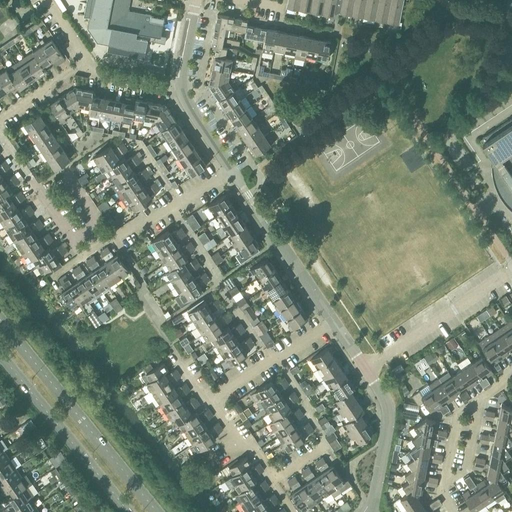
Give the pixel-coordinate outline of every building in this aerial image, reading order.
[(86,0),(84,15),(96,17),(95,23),(104,37),(110,38),(108,50),(144,57),(148,39),(165,42),(167,36),(161,35),(164,17),(163,17),(152,15),(151,15),(128,11),(130,0),(86,0)] [(288,0),(287,8),(295,9),(295,7),(299,8),(300,8),(300,0),(288,0)] [(313,0),(300,0),(300,8),(299,8),(298,10),(306,12),(307,9),(311,10),(313,0)] [(325,0),(313,0),(311,10),(310,12),(318,14),(319,12),(322,12),(323,12),(325,0)] [(335,17),(336,9),(338,0),(325,0),(323,12),(322,12),(322,15),(330,16),(330,14),(334,15),(334,17),(335,17)] [(341,0),(340,10),(340,13),(348,14),(348,12),(352,13),(354,0),(341,0)] [(366,0),(354,0),(352,13),(351,15),(359,17),(360,14),(363,15),(364,15),(366,0)] [(366,0),(364,15),(363,15),(363,17),(371,19),(371,16),(375,17),(376,17),(379,0),(366,0)] [(379,0),(376,17),(375,17),(375,20),(383,21),(383,19),(387,19),(388,19),(391,1),(392,1),(391,0),(379,0)] [(388,19),(387,19),(387,22),(395,23),(395,21),(398,22),(398,24),(399,24),(404,1),(400,0),(397,0),(397,2),(392,1),(391,1),(388,19)] [(226,28),(228,17),(217,15),(215,24),(213,36),(224,38),(226,28)] [(245,32),(247,26),(248,21),(228,17),(226,28),(245,32)] [(30,27),(32,30),(43,23),(41,19),(30,27)] [(264,40),(266,29),(247,26),(245,32),(244,37),(264,40)] [(32,30),(30,27),(21,33),(23,36),(32,30)] [(263,49),(262,51),(273,54),(274,49),(277,32),(266,29),(264,40),(263,47),(263,49)] [(277,32),(274,49),(285,51),(285,49),(285,48),(288,34),(277,32)] [(298,35),(288,34),(285,48),(285,49),(285,51),(295,53),(296,49),(296,48),(298,35)] [(309,37),(298,35),(296,48),(296,49),(295,53),(294,58),(305,60),(306,55),(307,48),(309,37)] [(213,36),(211,46),(216,47),(216,48),(214,55),(225,57),(230,58),(232,49),(232,48),(222,46),(223,43),(224,38),(213,36)] [(320,39),(309,37),(307,48),(306,55),(317,57),(318,48),(320,39)] [(42,38),(39,40),(42,45),(52,60),(53,59),(57,64),(65,58),(62,54),(58,48),(52,38),(45,43),(42,38)] [(331,42),(320,39),(318,48),(317,57),(328,59),(331,42)] [(33,51),(43,66),(52,60),(45,49),(45,48),(42,45),(37,48),(33,51)] [(46,70),(43,66),(33,51),(24,57),(37,76),(46,70)] [(214,55),(212,66),(213,67),(231,70),(233,59),(230,58),(225,57),(214,55)] [(15,63),(28,82),(37,76),(24,57),(15,63)] [(15,63),(6,69),(16,84),(18,89),(28,82),(15,63)] [(209,85),(229,80),(231,70),(213,67),(210,82),(209,82),(208,85),(209,85)] [(0,73),(0,79),(7,90),(16,84),(6,69),(0,73)] [(219,100),(235,89),(229,81),(229,80),(209,85),(210,86),(216,94),(219,100)] [(79,106),(75,87),(59,97),(70,112),(79,106)] [(79,106),(90,108),(93,95),(94,91),(75,87),(79,106)] [(225,109),(241,99),(235,89),(219,100),(218,100),(225,109)] [(100,115),(104,97),(93,95),(90,108),(89,113),(100,115)] [(59,97),(50,103),(63,123),(67,121),(64,116),(70,112),(59,97)] [(111,117),(114,99),(104,97),(100,115),(111,117)] [(133,117),(137,99),(126,97),(125,101),(121,119),(132,121),(133,117)] [(114,99),(111,117),(121,119),(125,101),(114,99)] [(133,117),(144,119),(147,101),(137,99),(133,117)] [(231,119),(247,108),(241,99),(225,109),(231,119)] [(147,101),(144,119),(155,121),(166,105),(147,101)] [(166,105),(155,121),(162,131),(177,121),(166,105)] [(237,127),(253,117),(247,108),(231,119),(237,127)] [(30,132),(45,122),(39,113),(24,123),(30,132)] [(257,119),(255,116),(237,127),(243,136),(259,125),(255,120),(257,119)] [(511,117),(480,139),(494,161),(491,163),(491,165),(491,167),(491,169),(492,171),(492,174),(492,176),(493,178),(494,180),(494,182),(495,184),(496,187),(497,189),(498,191),(499,193),(501,196),(502,197),(504,199),(505,201),(507,203),(509,206),(511,208),(511,117)] [(177,121),(162,131),(168,139),(183,130),(177,121)] [(45,122),(30,132),(36,141),(51,131),(45,122)] [(249,145),(265,134),(259,125),(243,136),(249,145)] [(183,130),(168,139),(174,149),(189,139),(183,130)] [(42,150),(57,140),(51,131),(36,141),(42,150)] [(275,141),(269,132),(265,134),(249,145),(255,155),(275,141)] [(189,139),(174,149),(180,157),(195,148),(189,139)] [(57,140),(42,150),(47,158),(62,148),(57,140)] [(98,164),(125,146),(122,142),(118,145),(113,149),(110,146),(93,157),(98,164)] [(125,146),(98,164),(103,171),(120,160),(117,156),(123,152),(123,153),(127,150),(125,146)] [(62,148),(47,158),(54,169),(69,159),(62,148)] [(195,148),(180,157),(186,166),(201,157),(195,148)] [(103,171),(108,178),(112,175),(139,158),(136,153),(132,156),(126,160),(124,157),(120,160),(103,171)] [(201,157),(186,166),(192,175),(206,165),(201,157)] [(139,158),(112,175),(117,183),(134,171),(131,168),(137,164),(141,161),(139,158)] [(0,169),(8,164),(5,160),(1,162),(1,163),(0,163),(0,169)] [(8,164),(0,169),(0,179),(3,177),(1,174),(6,170),(7,170),(11,167),(8,164)] [(112,185),(117,192),(121,189),(148,171),(145,167),(141,170),(136,174),(134,171),(117,183),(112,185)] [(3,177),(0,179),(0,189),(17,178),(17,177),(21,175),(18,171),(14,173),(10,176),(11,176),(5,180),(3,177)] [(148,171),(121,189),(126,196),(143,185),(141,181),(146,177),(146,178),(150,175),(148,171)] [(0,199),(8,194),(12,191),(10,187),(15,184),(16,184),(20,181),(17,178),(0,189),(0,199)] [(121,199),(126,206),(130,203),(157,185),(155,181),(151,184),(145,188),(143,185),(126,196),(121,199)] [(157,185),(130,203),(136,211),(153,199),(150,195),(156,192),(160,189),(157,185)] [(8,194),(0,199),(0,209),(22,194),(20,190),(16,193),(10,197),(8,194)] [(0,218),(0,219),(17,208),(15,204),(21,201),(25,198),(22,194),(0,209),(0,218)] [(215,216),(232,205),(225,194),(208,206),(215,216)] [(17,208),(0,219),(5,226),(32,209),(29,204),(25,207),(26,207),(20,211),(17,208)] [(222,226),(239,215),(232,205),(215,216),(222,226)] [(10,233),(27,222),(25,219),(30,215),(31,215),(35,212),(32,209),(5,226),(10,233)] [(192,214),(186,218),(188,222),(194,230),(200,226),(192,214)] [(228,236),(245,225),(239,215),(222,226),(228,236)] [(106,220),(110,226),(113,230),(118,227),(111,216),(106,220)] [(27,222),(10,233),(14,240),(41,222),(39,218),(35,221),(29,225),(27,222)] [(20,247),(36,236),(34,233),(40,229),(44,226),(41,222),(14,240),(20,247)] [(235,246),(252,234),(245,225),(228,236),(235,246)] [(156,249),(183,230),(180,227),(176,229),(171,233),(168,230),(152,241),(156,249)] [(183,230),(156,249),(161,255),(178,244),(176,241),(181,237),(185,234),(183,230)] [(36,236),(20,247),(24,254),(51,236),(48,232),(44,235),(38,239),(36,236)] [(201,240),(207,236),(205,232),(198,236),(201,240)] [(252,234),(235,246),(240,253),(236,255),(241,262),(259,250),(256,246),(259,245),(252,234)] [(24,254),(28,261),(32,258),(45,249),(43,246),(49,242),(49,243),(53,240),(51,236),(24,254)] [(207,236),(201,240),(203,244),(210,240),(207,236)] [(37,265),(64,247),(67,244),(65,240),(57,245),(57,246),(52,249),(50,247),(46,250),(45,249),(32,258),(33,259),(37,265)] [(165,262),(192,245),(190,241),(186,243),(186,244),(180,247),(178,244),(161,255),(165,262)] [(192,245),(165,262),(170,269),(170,270),(183,261),(183,260),(187,258),(185,255),(191,251),(195,248),(192,245)] [(104,249),(122,275),(129,271),(118,254),(114,256),(110,251),(110,250),(108,246),(104,249)] [(64,247),(37,265),(42,273),(59,261),(57,257),(62,253),(66,250),(65,248),(64,247)] [(122,275),(104,249),(100,251),(103,256),(103,255),(107,261),(104,263),(115,280),(122,275)] [(214,260),(221,256),(218,251),(211,256),(214,260)] [(115,280),(104,263),(100,266),(96,260),(94,256),(90,258),(109,285),(115,280)] [(221,256),(214,260),(217,264),(224,260),(221,256)] [(171,279),(198,261),(195,257),(191,260),(185,264),(183,261),(170,270),(170,269),(166,272),(171,279)] [(257,279),(274,268),(267,257),(250,269),(257,279)] [(90,272),(102,289),(109,285),(90,258),(86,261),(89,265),(93,271),(90,272)] [(198,261),(171,279),(176,286),(192,275),(190,271),(196,267),(200,265),(198,261)] [(76,267),(94,294),(102,289),(90,272),(86,275),(82,269),(83,269),(80,265),(76,267)] [(76,282),(87,299),(94,294),(76,267),(72,270),(75,274),(79,280),(76,282)] [(274,268),(257,279),(264,289),(281,278),(274,268)] [(180,293),(207,275),(204,271),(200,274),(194,278),(192,275),(176,286),(180,293)] [(62,277),(80,304),(87,299),(76,282),(72,284),(69,278),(66,274),(62,277)] [(181,294),(175,298),(181,307),(204,292),(199,285),(209,278),(207,275),(180,293),(181,294)] [(226,279),(223,281),(226,285),(230,290),(237,286),(230,276),(226,279)] [(80,304),(62,277),(58,279),(61,283),(65,289),(61,292),(73,309),(80,304)] [(281,278),(264,289),(271,299),(288,288),(281,278)] [(288,288),(271,299),(277,309),(294,298),(288,288)] [(239,305),(246,301),(243,296),(237,301),(239,305)] [(506,296),(499,300),(503,306),(510,302),(506,296)] [(193,319),(220,301),(217,297),(213,300),(208,304),(204,298),(186,309),(188,312),(193,319)] [(284,319),(301,308),(294,298),(277,309),(281,315),(276,319),(279,323),(284,319)] [(119,300),(112,305),(113,306),(117,312),(124,306),(120,301),(119,300)] [(220,301),(193,319),(198,326),(215,314),(213,311),(218,307),(219,308),(223,305),(220,301)] [(246,301),(239,305),(242,309),(249,305),(246,301)] [(492,306),(486,309),(490,315),(496,312),(492,306)] [(301,308),(284,319),(291,329),(308,318),(301,308)] [(93,313),(89,316),(92,321),(96,326),(102,321),(98,315),(94,309),(91,311),(93,313)] [(105,310),(98,315),(102,321),(109,317),(106,311),(105,310)] [(203,333),(229,315),(227,311),(223,314),(217,318),(216,316),(215,314),(198,326),(203,333)] [(182,313),(172,320),(175,325),(185,318),(182,313)] [(229,315),(203,333),(207,341),(212,338),(211,337),(224,328),(222,325),(232,319),(229,315)] [(253,326),(260,321),(257,316),(250,321),(253,326)] [(260,321),(253,326),(256,329),(262,325),(260,321)] [(224,328),(211,337),(212,338),(216,344),(243,326),(240,322),(236,325),(230,329),(228,326),(224,328)] [(511,326),(509,322),(499,329),(511,346),(511,345),(511,326)] [(243,326),(216,344),(221,351),(238,340),(235,336),(241,332),(245,330),(243,326)] [(181,328),(175,332),(179,338),(184,334),(181,328)] [(499,329),(489,335),(493,340),(504,357),(509,353),(506,350),(511,346),(499,329)] [(489,335),(479,342),(480,345),(482,348),(499,373),(503,371),(497,362),(504,357),(493,340),(489,335)] [(225,358),(252,340),(250,336),(245,339),(246,339),(240,343),(238,340),(221,351),(225,358)] [(186,337),(181,340),(185,346),(190,342),(186,337)] [(265,343),(268,347),(275,343),(272,338),(265,343)] [(453,338),(446,344),(449,349),(457,344),(453,338)] [(252,340),(225,358),(230,366),(247,354),(245,350),(251,346),(255,344),(252,340)] [(317,368),(334,356),(327,347),(310,358),(317,368)] [(434,352),(430,354),(434,361),(438,358),(434,352)] [(324,378),(340,367),(334,356),(317,368),(324,378)] [(471,363),(480,375),(485,372),(487,376),(493,373),(482,356),(471,363)] [(147,383),(164,372),(164,371),(168,369),(163,361),(142,376),(147,383)] [(471,363),(461,370),(473,386),(479,382),(482,379),(480,375),(471,363)] [(399,364),(389,371),(392,375),(401,368),(399,364)] [(300,369),(297,365),(290,369),(293,374),(300,369)] [(212,367),(207,370),(213,380),(218,376),(212,367)] [(330,388),(347,377),(340,367),(324,378),(330,388)] [(164,372),(147,383),(152,390),(178,372),(176,368),(171,371),(172,371),(166,375),(164,372)] [(473,386),(461,370),(452,376),(460,389),(465,385),(467,390),(473,386)] [(157,397),(173,386),(171,382),(177,378),(181,376),(178,372),(152,390),(157,397)] [(449,372),(438,379),(441,383),(453,400),(457,396),(455,392),(460,389),(452,376),(449,372)] [(255,401),(259,398),(287,380),(284,376),(280,379),(274,383),(272,380),(250,394),(255,401)] [(347,377),(330,388),(337,398),(350,390),(354,387),(347,377)] [(441,383),(438,379),(429,386),(431,390),(440,402),(445,399),(448,403),(453,400),(441,383)] [(264,405),(281,394),(279,390),(285,386),(289,384),(287,380),(259,398),(264,405)] [(173,386),(157,397),(161,404),(188,386),(185,382),(181,384),(181,385),(175,389),(173,386)] [(304,392),(311,387),(308,383),(301,388),(304,392)] [(166,411),(183,400),(180,396),(186,392),(190,389),(188,386),(161,404),(166,411)] [(311,387),(304,392),(307,396),(314,391),(311,387)] [(337,398),(333,401),(340,411),(357,400),(351,390),(354,387),(337,398)] [(281,394),(264,405),(269,412),(296,394),(293,390),(289,393),(284,397),(281,394)] [(446,412),(443,406),(440,402),(431,390),(422,396),(419,391),(412,396),(418,405),(424,401),(432,413),(437,409),(439,409),(443,414),(446,412)] [(273,419),(286,411),(286,410),(291,408),(289,405),(294,401),(295,401),(299,398),(296,394),(269,412),(273,419)] [(171,418),(197,400),(194,396),(190,399),(185,403),(183,400),(166,411),(171,418)] [(180,422),(192,414),(190,410),(195,406),(199,404),(197,400),(171,418),(175,425),(180,422)] [(357,400),(340,411),(347,421),(342,424),(343,424),(364,410),(357,400)] [(322,402),(315,407),(318,411),(325,407),(322,402)] [(511,409),(510,407),(501,405),(499,417),(508,419),(511,424),(511,425),(511,409)] [(192,414),(180,422),(184,429),(211,411),(208,407),(204,410),(198,414),(196,411),(192,414)] [(286,411),(273,419),(269,422),(274,429),(301,411),(298,407),(294,410),(289,414),(286,411)] [(9,410),(3,414),(6,419),(12,415),(9,410)] [(243,410),(238,413),(243,420),(248,417),(243,410)] [(349,434),(367,423),(360,413),(364,410),(343,424),(349,434)] [(211,411),(184,429),(189,437),(206,425),(203,421),(209,418),(213,415),(211,411)] [(279,436),(296,425),(293,421),(299,417),(303,414),(301,411),(274,429),(279,436)] [(321,425),(327,420),(324,416),(318,420),(321,425)] [(511,433),(511,425),(511,424),(508,419),(499,417),(496,429),(505,430),(509,436),(511,433)] [(409,430),(414,436),(416,435),(419,433),(419,434),(425,431),(433,432),(435,420),(426,419),(409,430)] [(327,420),(321,425),(323,429),(330,424),(327,420)] [(194,443),(220,425),(218,421),(213,424),(214,424),(208,428),(206,425),(189,437),(194,443)] [(296,425),(279,436),(284,443),(310,425),(308,421),(304,424),(298,428),(296,425)] [(367,423),(349,434),(356,444),(373,433),(367,423)] [(194,445),(190,447),(195,454),(215,440),(213,435),(223,429),(220,425),(194,443),(194,445)] [(310,425),(284,443),(288,450),(305,439),(303,435),(309,431),(309,432),(313,429),(310,425)] [(480,438),(489,440),(494,441),(503,442),(506,447),(507,447),(511,443),(511,440),(509,436),(505,430),(496,429),(495,435),(489,433),(489,436),(481,434),(480,438)] [(414,436),(412,438),(417,445),(418,446),(422,443),(430,445),(436,446),(437,439),(431,438),(433,432),(425,431),(419,434),(419,433),(416,435),(414,436)] [(332,446),(339,442),(336,437),(329,442),(332,446)] [(511,454),(507,447),(506,447),(503,442),(494,441),(492,452),(500,454),(504,459),(511,454)] [(339,442),(332,446),(335,450),(341,446),(339,442)] [(410,449),(405,453),(410,460),(414,457),(420,455),(428,456),(430,445),(422,443),(418,446),(417,445),(416,446),(410,449)] [(0,465),(10,459),(4,450),(0,452),(0,465)] [(61,452),(55,455),(61,463),(67,459),(61,452)] [(509,466),(504,459),(500,454),(492,452),(490,464),(498,466),(502,471),(509,466)] [(229,467),(234,474),(247,466),(251,463),(246,455),(229,467)] [(410,460),(407,461),(412,468),(413,469),(417,467),(426,468),(428,456),(420,455),(414,457),(410,460)] [(322,457),(319,459),(337,486),(341,492),(351,485),(348,479),(344,481),(344,480),(333,464),(329,467),(325,461),(322,457)] [(0,475),(2,477),(16,468),(10,459),(0,465),(0,475)] [(337,486),(319,459),(315,462),(322,472),(318,474),(333,496),(334,497),(341,492),(337,486)] [(234,474),(225,481),(229,488),(235,484),(262,466),(259,462),(258,462),(255,464),(255,465),(249,468),(247,466),(234,474)] [(498,466),(490,464),(487,476),(489,476),(496,478),(499,483),(500,483),(503,488),(510,482),(502,471),(498,466)] [(239,490),(240,491),(253,483),(252,482),(257,479),(254,476),(260,472),(264,469),(262,466),(235,484),(239,490)] [(308,466),(305,468),(323,495),(327,501),(333,496),(318,474),(315,476),(308,466)] [(424,480),(426,468),(417,467),(413,469),(412,468),(405,473),(410,480),(411,481),(416,478),(424,480)] [(22,476),(16,468),(2,477),(5,482),(0,485),(0,487),(2,490),(22,476),(26,474),(26,473),(22,476)] [(323,495),(305,468),(301,471),(303,475),(304,475),(307,481),(304,483),(316,500),(323,495)] [(13,495),(14,495),(24,488),(28,486),(32,483),(26,474),(22,476),(2,490),(0,491),(0,494),(1,496),(10,490),(13,495)] [(291,478),(309,504),(316,500),(304,483),(301,485),(297,479),(295,475),(291,478)] [(502,492),(505,490),(503,488),(500,483),(499,483),(496,478),(489,476),(489,479),(490,482),(486,485),(494,497),(498,502),(506,497),(502,492)] [(69,478),(63,481),(67,486),(72,482),(69,478)] [(309,504),(291,478),(287,480),(294,490),(290,492),(296,501),(292,503),(298,511),(309,504)] [(421,491),(424,480),(416,478),(411,481),(410,480),(403,485),(408,492),(409,493),(413,490),(416,490),(421,491)] [(239,490),(235,493),(235,494),(240,500),(267,483),(264,479),(260,481),(260,482),(254,485),(253,483),(240,491),(239,490)] [(476,491),(485,504),(494,497),(486,485),(483,481),(476,486),(474,487),(476,491)] [(245,508),(262,496),(259,493),(265,489),(269,486),(267,483),(240,500),(245,508)] [(13,503),(7,507),(10,511),(30,497),(34,495),(28,486),(24,488),(14,495),(13,495),(9,497),(13,503)] [(419,492),(421,492),(421,491),(416,490),(413,490),(409,493),(408,492),(400,498),(407,508),(414,504),(419,500),(416,495),(419,494),(419,492)] [(468,491),(463,495),(466,500),(465,501),(470,509),(469,511),(477,511),(476,510),(485,504),(476,491),(471,495),(468,491)] [(262,496),(245,508),(247,511),(252,511),(276,497),(273,492),(269,495),(264,499),(262,496)] [(18,511),(27,511),(36,506),(30,497),(10,511),(16,511),(18,511)] [(268,511),(271,510),(268,506),(274,503),(278,500),(276,497),(252,511),(268,511)] [(423,497),(419,500),(414,504),(407,508),(409,511),(423,511),(426,510),(423,505),(427,503),(423,497)] [(348,502),(340,506),(343,511),(350,506),(351,506),(348,502)]
